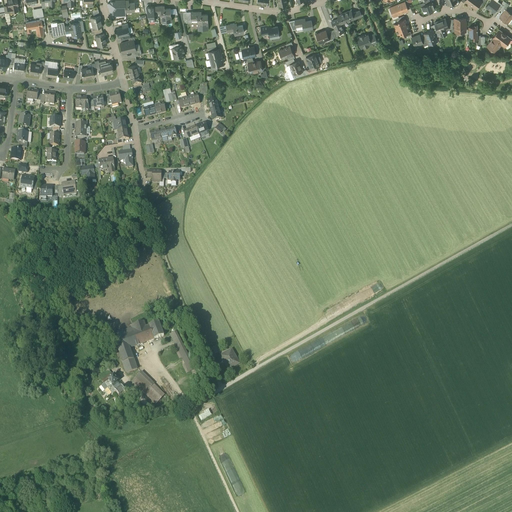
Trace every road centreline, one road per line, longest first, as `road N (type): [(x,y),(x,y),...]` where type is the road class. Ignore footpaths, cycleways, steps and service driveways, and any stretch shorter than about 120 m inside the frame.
road 1 (residential): [(190,408),(511,224)]
road 2 (residential): [(316,4),(284,12),(185,0)]
